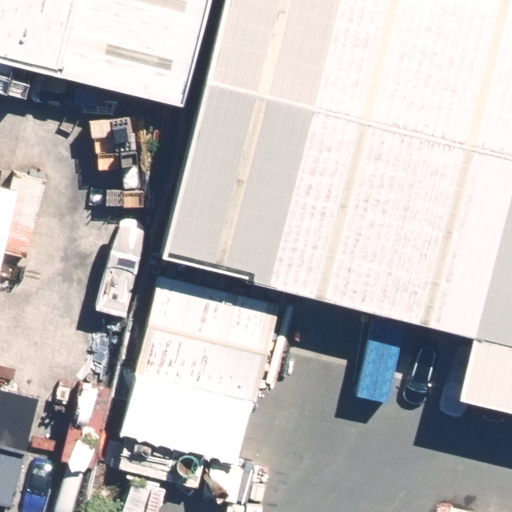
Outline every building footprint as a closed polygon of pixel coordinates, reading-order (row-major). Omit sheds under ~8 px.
[(0,0),(0,52),(185,97),(208,0),(0,0)] [(511,0),(215,0),(155,253),(511,338),(511,0)] [(0,246),(14,187),(0,183),(0,246)] [(278,302),(159,271),(134,366),(253,397),(278,302)] [(98,511),(155,511),(161,484),(132,477),(124,511),(113,511),(99,509),(98,511)]
